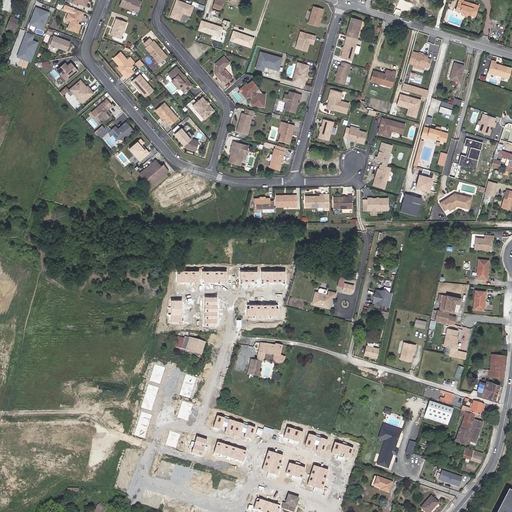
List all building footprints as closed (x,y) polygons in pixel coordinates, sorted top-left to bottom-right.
[(122,0),(121,6),(133,10),(133,9),(139,11),(142,1),(139,0),(122,0)] [(189,16),(192,7),(176,0),(174,5),(175,6),(174,9),(173,8),(169,16),(178,20),(181,13),(189,16)] [(215,0),(212,11),(220,13),(224,0),(215,0)] [(475,16),(478,6),(463,1),(463,0),(459,0),(456,10),(463,13),(463,15),(468,16),(468,14),(475,16)] [(325,10),(315,6),(309,24),(319,28),(321,20),(320,19),(321,17),(322,17),(325,10)] [(48,12),(35,8),(29,24),(42,29),(48,12)] [(80,20),(83,12),(75,9),(73,13),(70,12),(68,13),(66,18),(67,20),(72,22),(71,25),(69,24),(67,29),(78,33),(80,25),(78,24),(78,21),(80,20)] [(15,32),(20,20),(11,17),(7,29),(15,32)] [(121,39),(127,22),(115,18),(109,35),(121,39)] [(361,21),(350,18),(348,26),(349,26),(349,28),(348,28),(345,36),(346,36),(356,39),(361,21)] [(222,28),(200,21),(197,30),(219,38),(222,28)] [(252,39),(231,32),(228,41),(249,48),(252,39)] [(17,56),(31,62),(38,43),(32,41),(34,36),(27,33),(17,56)] [(315,38),(300,33),(295,50),(307,53),(308,47),(307,46),(308,44),(313,46),(315,38)] [(49,45),(67,52),(71,42),(61,39),(61,40),(59,39),(59,38),(52,35),(49,45)] [(356,39),(346,36),(340,58),(351,61),(357,39),(356,39)] [(159,63),(167,56),(153,41),(152,42),(149,38),(144,43),(147,47),(146,48),(159,63)] [(282,57),(260,51),(255,69),(264,71),(265,67),(278,71),(282,57)] [(131,69),(133,67),(121,52),(113,59),(117,64),(118,63),(120,65),(117,68),(123,75),(124,75),(131,69)] [(419,55),(412,53),(409,63),(415,65),(426,68),(426,66),(430,67),(432,61),(428,60),(428,58),(419,55)] [(215,65),(215,74),(216,74),(218,76),(217,77),(221,82),(223,81),(226,84),(232,79),(229,76),(227,77),(223,71),(223,69),(229,64),(224,57),(215,65)] [(496,63),(496,61),(492,60),(488,72),(508,79),(511,68),(496,63)] [(340,67),(339,66),(334,82),(341,84),(343,83),(344,84),(350,65),(342,62),(340,67)] [(66,80),(76,70),(70,63),(66,66),(64,63),(57,70),(66,80)] [(460,82),(464,66),(454,64),(450,79),(452,80),(459,81),(459,82),(460,82)] [(308,68),(297,65),(296,69),(299,70),(296,79),(293,78),(291,83),(304,87),(305,82),(304,81),(305,77),(306,77),(308,72),(307,72),(308,68)] [(184,93),(192,86),(185,77),(184,78),(182,76),(183,75),(176,67),(168,74),(173,80),(171,81),(178,89),(179,87),(184,93)] [(127,79),(134,72),(131,69),(124,75),(123,75),(127,79)] [(374,71),(371,81),(379,83),(380,81),(388,84),(390,75),(394,76),(395,72),(387,70),(385,74),(374,71)] [(153,90),(139,74),(131,81),(145,97),(153,90)] [(80,80),(70,89),(82,103),(94,92),(89,88),(88,89),(86,87),(80,80)] [(256,95),(254,93),(258,90),(252,82),(247,86),(246,85),(239,91),(246,99),(251,96),(252,98),(251,106),(263,107),(265,96),(256,95)] [(428,90),(403,83),(401,89),(426,96),(428,90)] [(332,91),(330,99),(331,101),(330,104),(328,104),(326,109),(331,111),(331,109),(346,113),(348,104),(340,102),(342,94),(332,91)] [(301,96),(288,93),(288,95),(286,103),(284,110),(295,113),(296,107),(296,105),(296,104),(297,100),(300,100),(301,96)] [(421,100),(400,94),(396,105),(407,108),(405,115),(415,117),(421,100)] [(213,111),(202,98),(193,106),(204,119),(213,111)] [(455,98),(453,104),(461,107),(462,101),(455,98)] [(111,115),(107,110),(112,106),(106,99),(91,113),(98,121),(103,116),(106,119),(111,115)] [(450,114),(452,103),(440,101),(438,112),(450,114)] [(164,103),(155,111),(162,119),(164,121),(168,126),(177,119),(164,103)] [(246,134),(253,111),(245,109),(244,114),(241,113),(239,119),(240,119),(240,121),(239,121),(236,131),(246,134)] [(479,122),(478,124),(480,125),(478,132),(487,135),(489,131),(489,130),(488,128),(490,127),(494,129),(496,125),(493,124),(495,119),(483,115),(481,123),(479,122)] [(383,129),(380,128),(378,134),(389,137),(391,131),(402,134),(405,125),(384,119),(382,126),(384,127),(383,129)] [(323,120),(320,128),(321,128),(321,131),(319,130),(317,139),(328,142),(333,123),(323,120)] [(133,131),(126,122),(118,129),(115,126),(108,132),(111,135),(112,134),(116,139),(121,139),(125,135),(127,137),(133,131)] [(282,127),(280,134),(278,141),(289,144),(291,138),(290,136),(290,135),(292,134),(294,125),(281,122),(279,126),(282,127)] [(94,131),(100,138),(109,130),(103,123),(94,131)] [(435,129),(429,127),(429,128),(425,127),(422,137),(427,138),(428,135),(438,138),(438,139),(446,141),(448,134),(441,132),(442,128),(436,126),(436,127),(435,129)] [(358,130),(349,128),(346,139),(354,141),(357,142),(364,144),(367,132),(358,130)] [(181,129),(174,134),(186,148),(195,151),(198,142),(194,141),(194,140),(191,139),(192,136),(189,132),(186,134),(181,129)] [(482,143),(465,139),(464,143),(470,145),(467,157),(460,156),(458,165),(474,170),(482,143)] [(145,144),(142,140),(130,150),(141,163),(150,154),(147,151),(146,152),(142,147),(145,144)] [(421,140),(413,164),(417,165),(424,141),(421,140)] [(249,147),(232,142),(231,146),(232,146),(231,152),(232,152),(231,154),(230,155),(227,162),(239,165),(242,154),(246,155),(249,147)] [(392,145),(380,142),(378,149),(379,149),(379,150),(378,153),(377,157),(374,156),(373,160),(382,163),(382,165),(386,166),(392,145)] [(282,161),(284,152),(283,152),(285,148),(275,146),(274,150),(274,149),(269,168),(279,171),(281,164),(280,163),(281,162),(282,161)] [(511,153),(502,151),(501,153),(504,158),(510,160),(511,160),(511,164),(511,167),(511,166),(511,153)] [(439,164),(444,166),(447,154),(442,152),(439,164)] [(498,168),(500,160),(493,158),(491,166),(498,168)] [(166,172),(161,166),(159,168),(153,162),(142,172),(147,178),(149,176),(154,182),(166,172)] [(382,165),(380,165),(379,169),(377,168),(374,178),(376,178),(374,187),(384,189),(386,180),(384,180),(387,171),(388,172),(390,167),(386,166),(382,165)] [(488,190),(485,203),(488,204),(489,201),(490,202),(491,195),(494,196),(498,184),(491,182),(488,190)] [(511,200),(511,190),(507,189),(506,192),(504,192),(504,194),(505,194),(501,207),(509,209),(511,200)] [(473,196),(457,191),(452,194),(452,195),(451,196),(450,195),(440,201),(444,208),(449,206),(450,208),(457,204),(469,208),(473,196)] [(405,193),(399,211),(415,216),(421,198),(405,193)] [(313,196),(305,196),(305,208),(324,207),(324,194),(320,194),(320,196),(315,196),(315,197),(313,197),(313,196)] [(283,195),(275,196),(276,207),(291,207),(293,204),(293,202),(296,202),(296,195),(286,195),(285,196),(284,196),(283,195)] [(342,197),(333,197),(333,209),(351,209),(352,195),(347,195),(347,197),(345,197),(345,196),(345,198),(343,198),(342,197)] [(273,208),(273,201),(269,201),(269,198),(265,199),(260,199),(254,199),(254,208),(263,208),(263,212),(270,211),(270,208),(273,208)] [(367,205),(367,211),(369,211),(369,216),(376,215),(376,211),(388,211),(388,199),(378,199),(379,200),(376,200),(376,199),(371,199),(371,198),(367,198),(367,205)] [(472,248),(489,250),(490,240),(492,240),(493,240),(493,236),(483,235),(482,238),(474,237),(472,248)] [(486,280),(489,261),(479,260),(477,279),(486,280)] [(395,273),(397,268),(385,264),(384,270),(395,273)] [(316,293),(313,305),(329,309),(332,297),(336,298),(337,294),(330,292),(329,296),(327,296),(328,292),(327,291),(321,289),(320,290),(319,294),(316,293)] [(484,311),(485,292),(476,291),(474,310),(484,311)] [(380,299),(379,303),(387,304),(388,301),(390,302),(391,298),(389,297),(390,293),(380,292),(379,299),(380,299)] [(443,307),(443,310),(453,312),(455,304),(459,304),(460,298),(441,295),(439,307),(443,307)] [(449,313),(433,309),(432,316),(431,319),(454,324),(455,317),(448,316),(449,313)] [(160,326),(163,326),(165,319),(167,320),(169,315),(168,314),(168,313),(167,312),(167,311),(164,310),(163,315),(161,314),(160,317),(158,317),(157,320),(161,322),(160,326)] [(165,319),(163,326),(167,327),(168,322),(172,323),(172,321),(167,320),(165,319)] [(448,329),(444,346),(458,349),(459,345),(458,345),(459,339),(457,339),(458,337),(456,336),(457,331),(448,329)] [(185,338),(182,348),(201,353),(204,343),(185,338)] [(400,359),(411,362),(415,345),(404,342),(400,359)] [(275,345),(260,343),(258,351),(263,353),(272,355),(279,355),(282,346),(275,344),(275,345)] [(377,359),(378,352),(375,352),(366,350),(365,356),(377,359)] [(258,376),(263,353),(258,351),(256,360),(250,358),(246,373),(258,376)] [(503,378),(504,355),(503,355),(496,354),(495,370),(495,373),(495,377),(503,378)] [(455,377),(461,378),(464,366),(458,365),(455,377)] [(495,399),(499,386),(492,384),(487,382),(486,384),(484,390),(478,388),(478,394),(495,399)] [(462,406),(461,409),(461,411),(474,415),(479,417),(483,405),(473,401),(470,409),(462,406)] [(446,425),(452,409),(429,402),(424,416),(422,415),(422,417),(446,425)] [(474,415),(461,411),(459,415),(464,416),(473,419),(474,415)] [(473,419),(464,416),(457,437),(475,444),(482,422),(473,419)] [(387,469),(401,430),(383,424),(378,438),(385,440),(376,465),(387,469)] [(405,453),(412,455),(416,442),(409,440),(405,453)] [(480,464),(483,455),(465,449),(462,458),(480,464)] [(441,470),(437,480),(459,487),(462,477),(441,470)] [(392,482),(376,477),(374,485),(380,488),(380,487),(382,487),(381,490),(388,493),(392,482)] [(511,511),(511,491),(509,490),(497,511),(511,511)] [(286,504),(285,509),(292,511),(294,511),(296,507),(295,507),(296,504),(297,504),(299,499),(297,498),(298,493),(290,491),(288,495),(289,495),(286,504)] [(429,511),(438,503),(431,496),(420,508),(424,511),(429,511)] [(99,511),(104,507),(100,503),(91,511),(99,511)]
